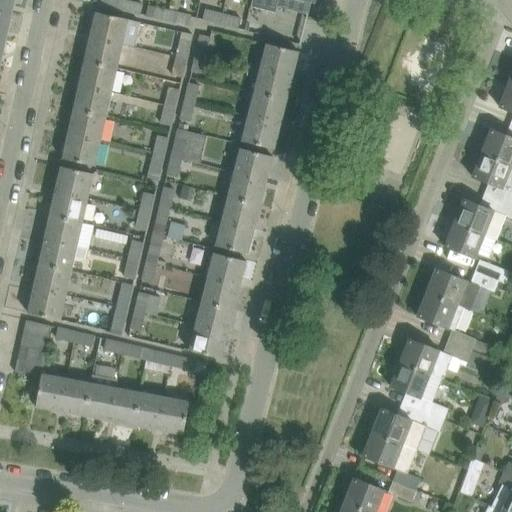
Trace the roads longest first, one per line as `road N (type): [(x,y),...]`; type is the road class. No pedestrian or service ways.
road 1 (residential): [(303,511),(503,4)]
road 2 (residential): [(222,505),(233,488),(356,0)]
road 3 (residential): [(222,505),(0,475)]
road 4 (residential): [(0,201),(46,0)]
